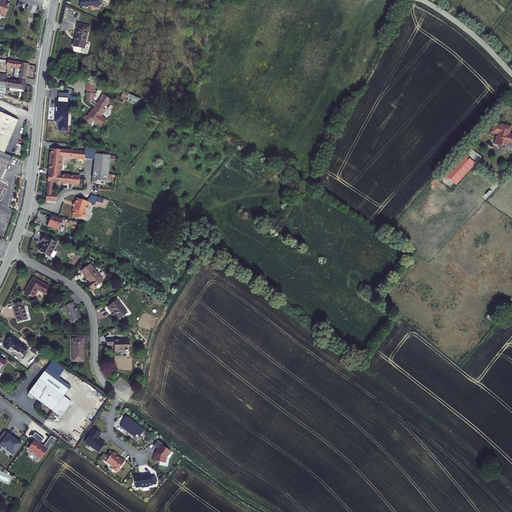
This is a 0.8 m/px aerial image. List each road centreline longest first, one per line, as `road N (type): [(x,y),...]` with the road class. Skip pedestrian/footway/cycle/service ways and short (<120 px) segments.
road 1 (residential): [(11,252),(86,300),(94,367),(118,394),(109,435),(139,458)]
road 2 (secondary): [(11,252),(30,191),(54,8)]
